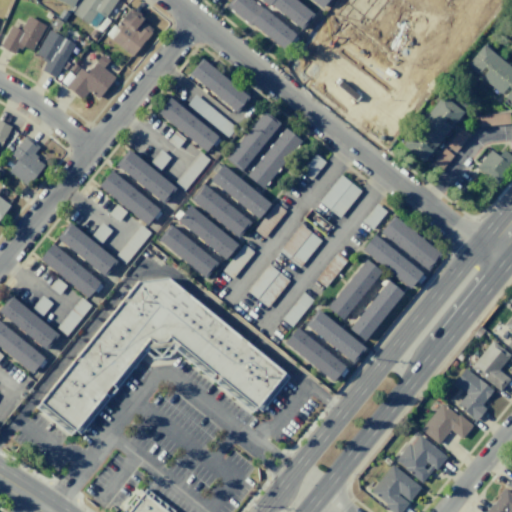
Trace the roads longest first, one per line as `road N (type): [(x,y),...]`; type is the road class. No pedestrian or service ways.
road 1 (residential): [(173,0),(488,255)]
road 2 (secondary): [(488,255),(455,269),(260,511)]
road 3 (secondary): [(306,511),(488,289),(488,255)]
road 4 (residential): [(196,19),(0,261)]
